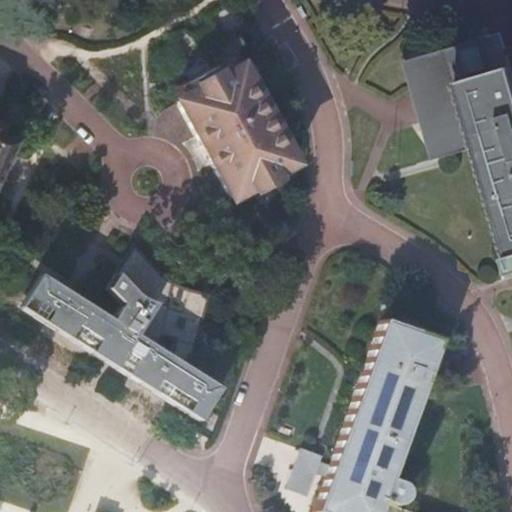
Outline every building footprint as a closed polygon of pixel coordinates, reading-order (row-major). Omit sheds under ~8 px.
[(503,276),(511,273),(511,71),(511,67),(496,72),(483,29),(427,46),(408,56),(404,48),(400,49),(406,61),(403,63),(416,107),(420,123),(413,124),(427,149),(430,161),(476,148),(508,256),(498,259),(503,276)] [(291,164),(238,68),(176,102),(203,150),(229,198),(291,164)] [(0,170),(12,144),(0,138),(0,170)] [(120,304),(109,320),(38,276),(30,289),(21,304),(14,316),(192,428),(201,414),(210,399),(217,388),(186,369),(206,295),(168,281),(133,246),(125,259),(116,273),(106,289),(120,304)] [(324,476),(312,511),(313,511),(409,511),(393,506),(393,505),(397,504),(401,501),(404,496),(404,491),(402,486),(398,483),(387,479),(436,340),(380,320),(328,465),(318,461),(320,456),(298,449),(295,459),(284,489),(305,496),(314,473),(324,476)]
